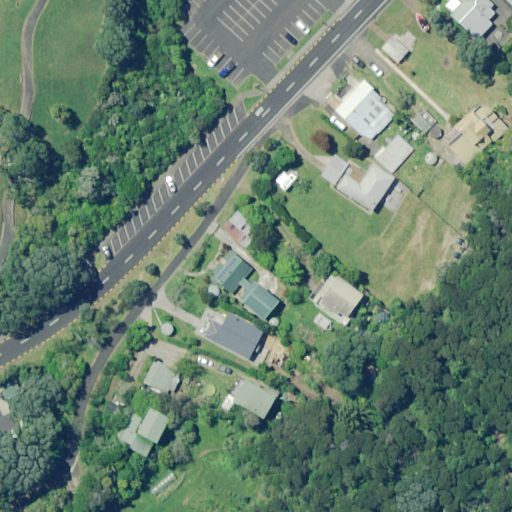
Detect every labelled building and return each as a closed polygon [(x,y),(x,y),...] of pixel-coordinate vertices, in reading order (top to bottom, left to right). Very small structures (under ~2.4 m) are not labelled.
[(488,20),(494,13),(489,9),(492,5),(486,0),(456,0),(448,9),(450,11),(448,14),(477,40),(492,24),(488,20)] [(386,102),(363,79),(333,109),(367,143),(397,113),(386,102)] [(479,103),(439,138),(467,169),(506,133),(479,103)] [(435,122),(422,109),(411,120),(424,133),(435,122)] [(384,149),(381,147),(373,156),(376,159),(391,173),(413,150),(397,136),(394,133),(386,142),(388,145),(384,149)] [(342,172),(348,164),(334,155),(320,177),(333,186),(372,211),(393,179),(372,165),(359,184),(342,172)] [(284,192),(294,181),(299,174),(293,169),(288,176),(282,171),(273,182),(284,192)] [(256,235),(237,211),(222,228),(245,248),(256,235)] [(230,295),(238,285),(242,288),(235,298),(263,321),(278,302),(245,276),(250,269),(228,252),(208,277),(230,295)] [(362,295),(332,274),(312,303),(342,324),(362,295)] [(226,317),(217,312),(215,317),(205,312),(195,333),(248,361),(263,331),(228,313),(226,317)] [(331,322),(319,313),(313,321),(325,330),(331,322)] [(288,346),(276,339),(271,347),(282,354),(288,346)] [(175,370),(153,361),(144,383),(172,394),(176,383),(171,382),(175,370)] [(275,398),(243,380),(232,401),(263,418),(275,398)] [(169,420),(148,408),(142,419),(133,414),(126,427),(123,425),(114,440),(145,457),(153,443),(156,444),(169,420)] [(154,495),(176,479),(171,472),(149,489),(154,495)]
